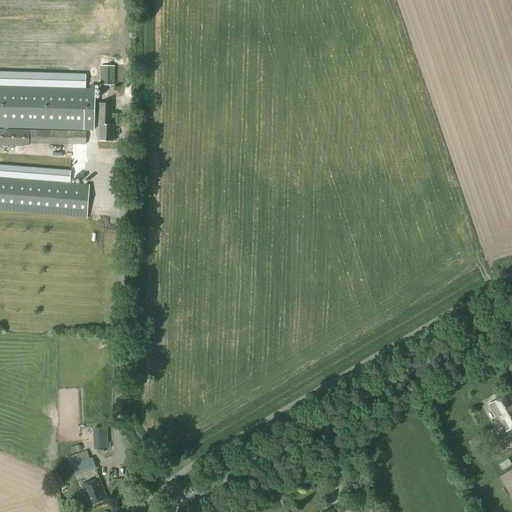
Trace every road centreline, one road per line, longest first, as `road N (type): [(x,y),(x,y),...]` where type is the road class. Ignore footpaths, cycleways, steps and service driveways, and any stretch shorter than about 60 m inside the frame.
road 1 (tertiary): [(167,511),(511,309)]
road 2 (unknown): [(131,232),(124,425),(143,465),(186,500)]
